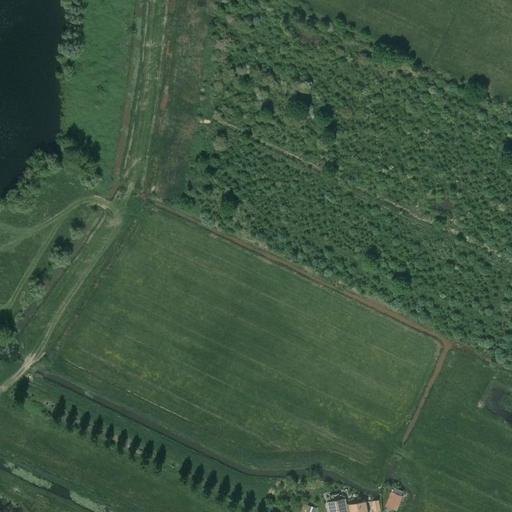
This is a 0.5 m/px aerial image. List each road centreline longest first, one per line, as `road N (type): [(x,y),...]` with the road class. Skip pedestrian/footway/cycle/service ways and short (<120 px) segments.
road 1 (track): [(159,0),(127,196),(117,212),(93,199),(69,212),(7,307)]
road 2 (track): [(117,212),(30,360),(0,391)]
